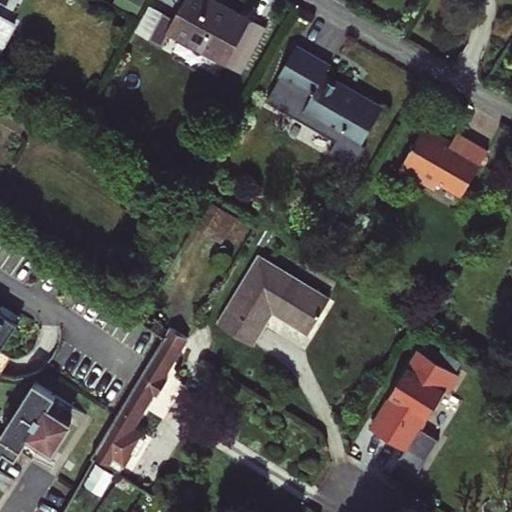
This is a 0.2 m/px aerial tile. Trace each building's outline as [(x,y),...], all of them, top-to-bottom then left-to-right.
[(0,0),(0,49),(14,23),(0,15),(0,0)] [(118,0),(141,10),(145,0),(118,0)] [(152,38),(163,44),(170,32),(238,68),(261,25),(214,0),(186,0),(176,21),(164,15),(152,38)] [(343,133),(362,143),(383,107),(326,74),(331,66),(297,46),(280,77),(314,96),(301,118),(339,141),(343,133)] [(461,193),(486,148),(455,130),(450,140),(422,124),(399,167),(434,186),(438,179),(461,193)] [(358,151),(362,143),(343,133),(339,141),(358,151)] [(214,203),(200,228),(222,242),(237,217),(214,203)] [(261,257),(220,324),(252,344),(274,309),(310,331),(330,300),(261,257)] [(0,351),(20,321),(0,308),(0,351)] [(96,457),(120,473),(133,451),(138,455),(147,440),(133,432),(156,393),(160,396),(169,382),(164,379),(189,337),(172,326),(167,335),(94,456),(96,457)] [(373,429),(407,450),(401,460),(419,471),(441,437),(422,426),(445,389),(450,393),(461,376),(421,351),(373,429)] [(0,435),(0,458),(2,456),(13,463),(21,451),(32,457),(41,444),(53,451),(69,425),(58,417),(67,403),(34,383),(0,435)]
